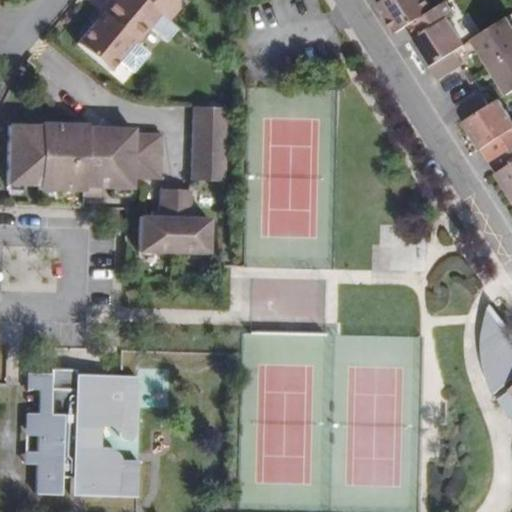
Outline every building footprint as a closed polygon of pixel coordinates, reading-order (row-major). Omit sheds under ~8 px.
[(136,0),(136,1),(134,0),(116,0),(100,20),(92,30),(96,33),(79,54),(111,79),(120,68),(135,80),(151,60),(138,50),(161,21),(170,28),(182,13),(180,1),(179,0),(136,0)] [(367,0),(374,11),(390,0),(367,0)] [(403,0),(407,5),(392,16),(408,43),(435,27),(443,22),(429,0),(403,0)] [(493,0),(478,0),(455,15),(471,42),(503,23),(511,17),(511,0),(501,0),(496,4),(493,0)] [(471,42),(468,44),(486,72),(511,56),(511,39),(503,23),(471,42)] [(435,27),(408,43),(407,45),(415,58),(437,45),(442,40),(435,27)] [(461,69),(434,87),(442,99),(445,98),(471,82),(461,69)] [(486,128),(509,113),(502,101),(497,104),(480,77),(471,82),(445,98),(461,125),(479,116),(486,128)] [(192,104),(191,178),(226,179),(227,104),(192,104)] [(486,128),(471,138),(495,178),(511,167),(511,116),(509,113),(486,128)] [(134,171),(162,171),(163,126),(134,126),(134,122),(87,121),(87,119),(41,118),(41,121),(9,120),(9,179),(40,180),(40,184),(86,185),(86,190),(102,190),(102,181),(134,181),(134,171)] [(511,167),(495,178),(511,206),(511,167)] [(191,188),(160,188),(160,210),(152,210),(151,216),(140,216),(139,251),(209,252),(210,217),(198,217),(199,210),(190,210),(191,188)] [(443,222),(437,227),(447,239),(453,234),(443,222)] [(493,338),(491,349),(491,355),(491,361),(493,373),(496,384),(501,395),(511,416),(511,308),(507,300),(505,301),(511,313),(511,320),(496,329),(493,338)] [(135,376),(72,375),(72,389),(49,388),(49,374),(38,374),(37,414),(25,414),(25,425),(37,425),(37,495),(62,495),(62,478),(72,478),(72,495),(138,496),(139,459),(121,459),(119,456),(118,454),(116,452),(112,450),(107,448),(100,448),(100,428),(102,426),(105,424),(107,423),(110,423),(114,425),(117,428),(118,433),(120,435),(123,438),(126,439),(129,438),(131,438),(134,435),(135,376)] [(38,374),(25,374),(25,414),(37,414),(38,374)] [(49,374),(49,388),(72,389),(72,375),(49,374)] [(37,425),(25,425),(23,494),(37,495),(37,425)] [(72,495),(72,478),(62,478),(62,495),(72,495)]
